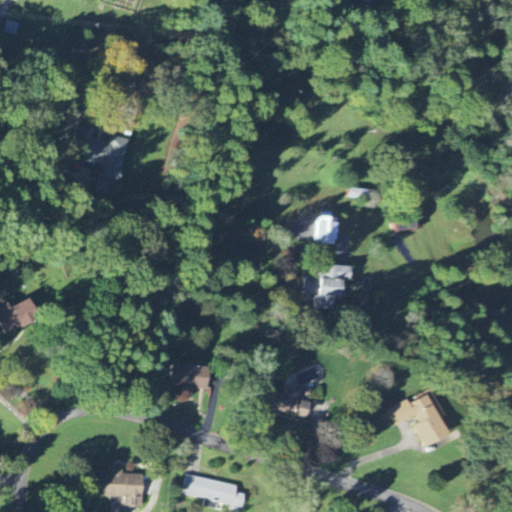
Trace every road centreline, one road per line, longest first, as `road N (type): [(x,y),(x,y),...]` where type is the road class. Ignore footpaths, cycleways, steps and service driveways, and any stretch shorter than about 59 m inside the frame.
road 1 (residential): [(426,511),(100,408),(66,413),(41,430),(28,454),(21,511)]
road 2 (residential): [(0,206),(218,238)]
